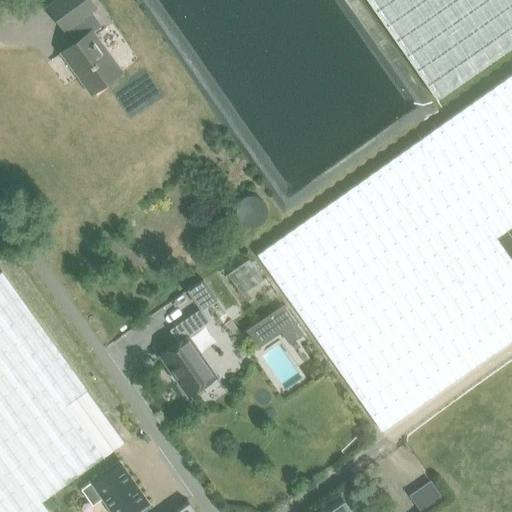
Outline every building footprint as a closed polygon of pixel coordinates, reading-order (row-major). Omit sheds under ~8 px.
[(90,0),(54,0),(46,7),(64,32),(67,29),(77,42),(62,53),(80,76),(77,78),(90,95),(121,71),(92,32),(100,25),(91,13),(97,8),(90,0)] [(511,0),(367,0),(437,100),(511,47),(511,0)] [(511,74),(257,255),(381,430),(443,387),(468,369),(511,338),(511,260),(510,258),(511,256),(511,74)] [(248,260),(227,275),(242,295),(263,280),(248,260)] [(0,272),(0,511),(48,511),(41,501),(124,441),(72,369),(1,271),(0,272)] [(201,281),(186,291),(199,309),(201,308),(201,310),(216,299),(202,280),(201,281)] [(276,298),(270,290),(264,294),(269,302),(276,298)] [(268,315),(288,345),(303,334),(283,305),(268,315)] [(178,342),(159,355),(169,369),(188,396),(215,377),(210,369),(187,337),(209,322),(201,310),(201,308),(199,309),(169,330),(178,342)] [(136,357),(134,343),(137,342),(136,334),(118,336),(121,359),(136,357)] [(82,489),(81,490),(92,505),(93,505),(96,502),(102,499),(111,511),(136,511),(149,503),(119,460),(90,481),(91,483),(82,489)] [(432,478),(410,492),(422,511),(445,496),(432,478)] [(317,511),(349,511),(339,497),(317,511)]
